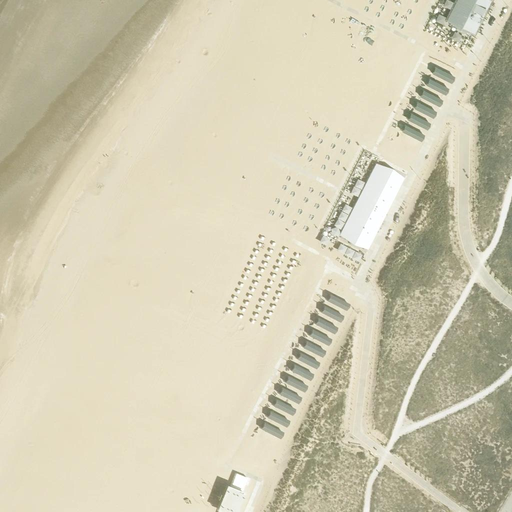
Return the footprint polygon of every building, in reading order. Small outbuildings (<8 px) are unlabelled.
[(455,0),(445,20),(456,25),(455,27),(461,30),(462,28),(472,34),(489,0),(455,0)] [(435,70),(432,75),(450,84),(453,79),(435,70)] [(429,81),(426,86),(444,96),(447,91),(429,81)] [(423,93),(421,98),(438,108),(441,103),(423,93)] [(417,104),(414,109),(432,118),(435,114),(417,104)] [(411,116),(408,121),(426,130),(428,125),(411,116)] [(405,127),(402,132),(420,141),(423,136),(405,127)] [(369,247),(402,179),(375,166),(342,234),(369,247)] [(327,297),(324,302),(341,310),(343,304),(327,297)] [(321,309),(318,314),(334,322),(337,316),(321,309)] [(315,321),(312,326),(328,334),(331,328),(315,321)] [(309,333),(306,339),(323,346),(325,341),(309,333)] [(303,344),(301,350),(317,357),(320,352),(303,344)] [(298,356),(296,361),(312,369),(314,363),(298,356)] [(293,367),(291,372),(307,380),(310,374),(293,367)] [(287,379),(284,384),(301,392),(303,386),(287,379)] [(281,391),(278,396),(295,404),(297,398),(281,391)] [(275,403),(273,409),(289,416),(291,411),(275,403)] [(270,414),(267,420),(284,427),(286,422),(270,414)] [(264,426),(262,431),(278,439),(281,433),(264,426)] [(220,507),(232,511),(234,508),(240,491),(229,487),(227,492),(226,492),(224,491),(220,506),(220,507)]
